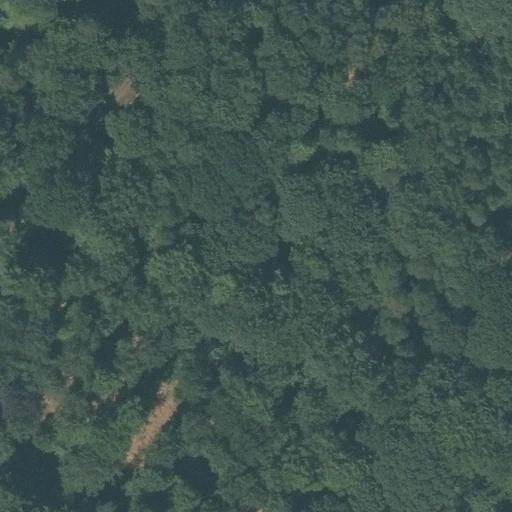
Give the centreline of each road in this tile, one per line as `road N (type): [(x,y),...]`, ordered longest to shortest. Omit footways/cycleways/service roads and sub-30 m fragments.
road 1 (track): [(0,210),(511,479)]
road 2 (track): [(0,198),(40,182),(70,156),(197,0)]
